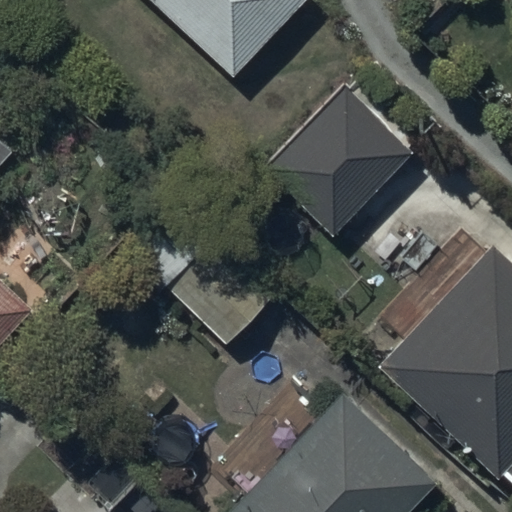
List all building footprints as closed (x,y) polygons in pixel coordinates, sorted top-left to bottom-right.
[(160,0),(234,68),(296,0),(160,0)] [(414,148),(343,82),(263,167),(334,233),(414,148)] [(0,155),(11,143),(0,133),(0,155)] [(225,339),(274,290),(217,233),(168,281),(225,339)] [(511,459),(511,259),(493,241),(381,361),(500,472),(511,459)] [(0,339),(34,304),(0,272),(0,339)] [(406,511),(440,477),(345,387),(224,511),(406,511)]
